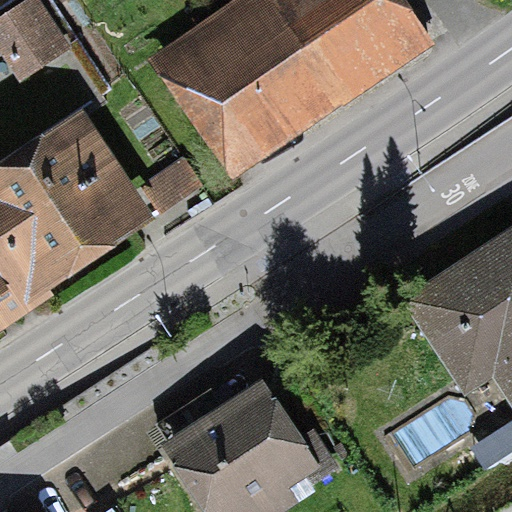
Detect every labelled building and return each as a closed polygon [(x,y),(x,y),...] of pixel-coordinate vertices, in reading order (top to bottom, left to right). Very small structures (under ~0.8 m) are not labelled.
[(0,217),(34,269),(173,178),(165,167),(171,163),(166,156),(161,159),(55,0),(7,0),(0,5),(0,217)] [(236,145),(417,25),(399,0),(268,0),(277,14),(216,55),(204,37),(176,55),(236,145)] [(0,217),(0,292),(34,269),(0,217)] [(511,237),(413,301),(465,383),(493,365),(511,394),(511,237)] [(295,444),(263,394),(175,451),(214,511),(224,511),(233,506),(236,511),(263,511),(290,495),(278,478),(300,464),(309,479),(330,465),(310,434),(295,444)]
